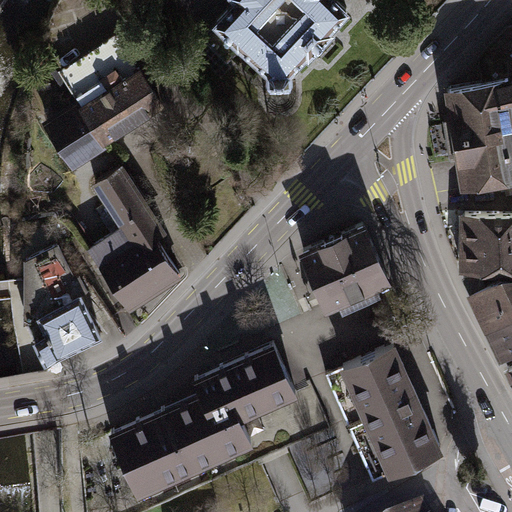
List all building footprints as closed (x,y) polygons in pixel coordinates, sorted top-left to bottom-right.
[(249,0),(255,5),(237,23),(278,64),(288,54),(303,68),(358,13),(344,0),(249,0)] [(84,105),(54,125),(77,159),(163,101),(118,34),(61,71),(84,105)] [(511,35),(480,60),(484,85),(451,92),(465,181),(511,178),(511,154),(504,112),(511,110),(511,35)] [(105,260),(131,304),(192,269),(131,163),(101,181),(136,242),(105,260)] [(511,212),(464,213),(469,276),(511,269),(511,212)] [(398,279),(373,224),(311,252),(335,307),(398,279)] [(57,244),(29,257),(28,315),(49,358),(100,334),(57,244)] [(511,278),(473,287),(492,330),(511,319),(511,278)] [(511,319),(492,330),(511,368),(511,319)] [(394,341),(325,371),(372,477),(441,447),(394,341)] [(208,398),(124,436),(156,505),(258,460),(271,454),(286,447),(326,430),(286,342),(200,381),(208,398)] [(97,447),(101,469),(128,464),(124,442),(97,447)]
